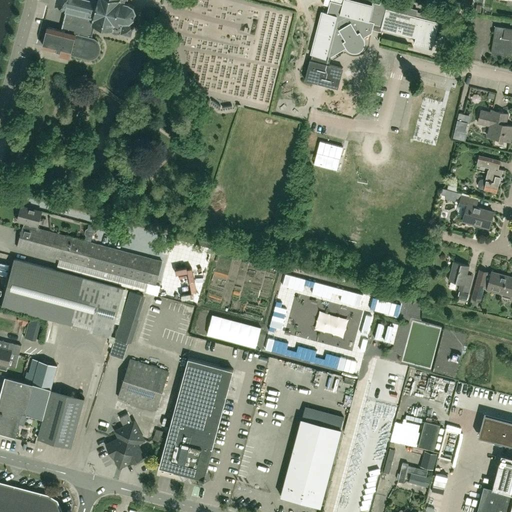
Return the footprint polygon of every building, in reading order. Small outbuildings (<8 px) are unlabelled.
[(97,19),(95,24),(113,29),(112,32),(121,34),(120,35),(126,37),(126,35),(131,36),(134,25),(133,25),(136,11),(134,6),(129,2),(128,3),(124,2),(124,0),(57,0),(62,2),(61,4),(62,6),(64,6),(64,7),(66,8),(65,11),(66,11),(97,19)] [(311,54),(312,54),(311,59),(310,59),(305,79),(338,88),(343,68),(329,64),(331,56),(346,47),(349,50),(352,52),(356,52),(360,50),(363,48),(365,44),(365,40),(364,37),(372,32),(373,27),(367,26),(372,6),(349,0),(343,0),(342,4),(335,2),(329,5),(329,6),(327,13),(322,11),(311,54)] [(373,2),(372,6),(367,26),(373,27),(381,30),(382,27),(416,36),(414,43),(432,48),(437,29),(440,30),(443,18),(417,11),(413,10),(413,8),(394,4),(381,0),(380,2),(380,4),(373,2)] [(66,11),(61,31),(48,27),(43,47),(61,51),(60,56),(69,58),(70,53),(87,58),(90,58),(93,57),(95,56),(98,54),(99,51),(100,48),(99,44),(97,42),(95,40),(92,38),(89,38),(89,35),(92,36),(95,24),(97,19),(66,11)] [(495,26),(491,52),(511,55),(511,28),(504,27),(495,26)] [(491,109),(490,112),(481,109),(477,123),(490,126),(488,136),(511,141),(511,135),(511,125),(506,124),(508,114),(491,109)] [(465,133),(468,122),(466,122),(467,115),(459,113),(453,138),(461,140),(463,133),(465,133)] [(335,169),(342,146),(318,140),(312,163),(335,169)] [(480,188),(484,188),(484,189),(496,192),(499,179),(502,180),(503,177),(500,176),(502,170),(498,169),(500,160),(479,155),(476,164),(477,164),(476,170),(488,173),(486,179),(483,178),(480,179),(479,180),(478,184),(479,186),(480,188)] [(449,189),(457,191),(458,186),(456,183),(449,181),(448,189),(449,189)] [(477,200),(461,195),(459,204),(466,206),(462,221),(489,228),(493,212),(475,207),(477,200)] [(31,224),(38,225),(42,211),(21,205),(17,220),(24,222),(23,226),(22,229),(25,229),(25,228),(30,229),(31,224)] [(160,286),(156,285),(162,261),(37,228),(38,225),(31,224),(30,229),(25,228),(25,229),(22,229),(17,247),(59,259),(57,268),(68,271),(98,279),(158,295),(160,286)] [(86,236),(85,240),(91,241),(95,226),(89,224),(88,228),(89,231),(90,231),(89,235),(89,234),(86,236)] [(124,287),(83,277),(14,258),(2,303),(91,327),(90,330),(111,336),(124,287)] [(468,292),(472,279),(466,278),(469,265),(453,261),(448,280),(460,283),(458,289),(468,292)] [(488,274),(485,284),(488,284),(487,289),(511,296),(511,292),(511,276),(492,271),(491,274),(488,274)] [(477,280),(472,298),(480,300),(485,283),(477,280)] [(115,337),(129,340),(143,295),(130,291),(115,337)] [(459,291),(458,297),(467,299),(469,293),(459,291)] [(29,317),(19,315),(18,322),(19,322),(19,324),(25,326),(26,324),(27,324),(29,317)] [(31,317),(26,337),(34,339),(39,319),(31,317)] [(129,340),(115,337),(110,354),(123,358),(129,340)] [(16,367),(19,354),(21,345),(10,342),(8,350),(0,347),(0,368),(6,370),(7,365),(16,367)] [(233,369),(188,357),(159,467),(198,477),(206,472),(233,369)] [(130,359),(118,397),(156,409),(168,371),(130,359)] [(40,360),(34,383),(35,384),(51,388),(57,365),(40,360)] [(5,376),(0,394),(0,432),(16,436),(19,423),(25,424),(22,438),(32,440),(36,427),(39,416),(43,418),(51,389),(51,388),(35,384),(34,383),(5,376)] [(118,439),(107,445),(112,456),(115,455),(118,462),(123,464),(124,464),(131,460),(132,462),(142,457),(136,445),(138,441),(142,439),(134,422),(133,423),(128,413),(126,411),(115,407),(112,416),(120,418),(124,427),(117,431),(120,436),(121,436),(119,440),(118,439)] [(511,421),(484,414),(478,435),(511,443),(511,421)] [(301,418),(281,496),(320,506),(341,429),(301,418)] [(425,420),(418,446),(434,450),(440,424),(425,420)] [(156,429),(153,439),(160,442),(163,431),(156,429)] [(459,439),(446,437),(443,451),(456,454),(459,439)] [(433,470),(437,454),(424,451),(420,466),(433,470)] [(484,486),(476,511),(511,511),(511,455),(501,453),(492,488),(484,486)] [(436,467),(437,478),(447,477),(446,467),(450,467),(450,462),(441,462),(441,466),(436,467)] [(428,487),(430,478),(412,473),(410,482),(428,487)] [(0,511),(59,511),(60,511),(56,502),(47,497),(0,483),(0,511)]
